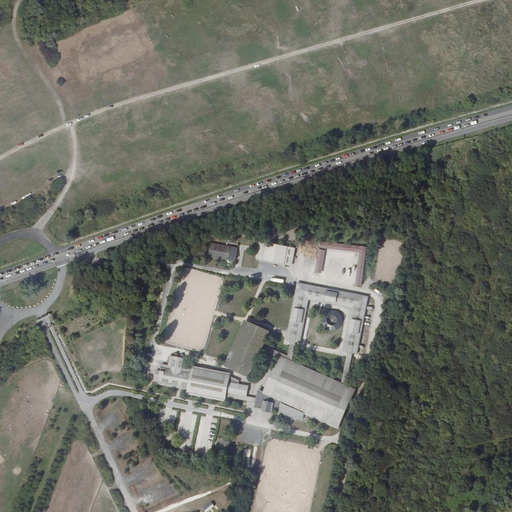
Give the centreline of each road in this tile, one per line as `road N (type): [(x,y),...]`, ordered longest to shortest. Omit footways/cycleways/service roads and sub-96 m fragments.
road 1 (unclassified): [(511,110),(57,254)]
road 2 (unclassified): [(60,263),(511,116)]
road 3 (track): [(479,0),(71,124)]
road 4 (track): [(221,415),(336,440),(366,372),(379,305),(365,290),(288,277),(287,283)]
road 5 (track): [(245,420),(238,478),(165,511)]
road 6 (track): [(131,511),(81,402)]
